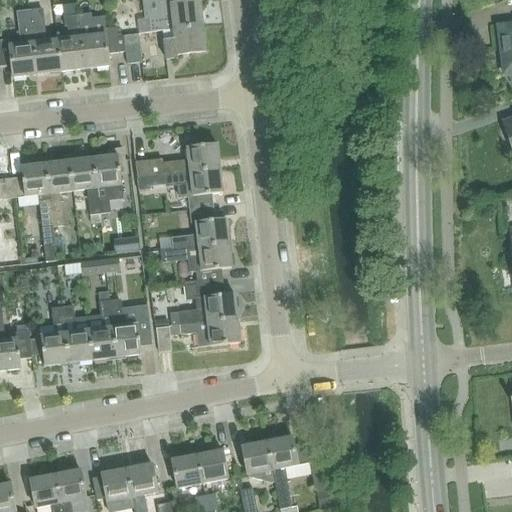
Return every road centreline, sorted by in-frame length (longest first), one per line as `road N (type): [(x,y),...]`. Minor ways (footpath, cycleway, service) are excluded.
road 1 (tertiary): [(424,366),(420,0)]
road 2 (residential): [(0,437),(286,381)]
road 3 (residential): [(286,381),(252,96)]
road 4 (residential): [(0,125),(252,96)]
road 5 (tertiary): [(437,511),(424,366)]
road 6 (residential): [(286,381),(424,366)]
